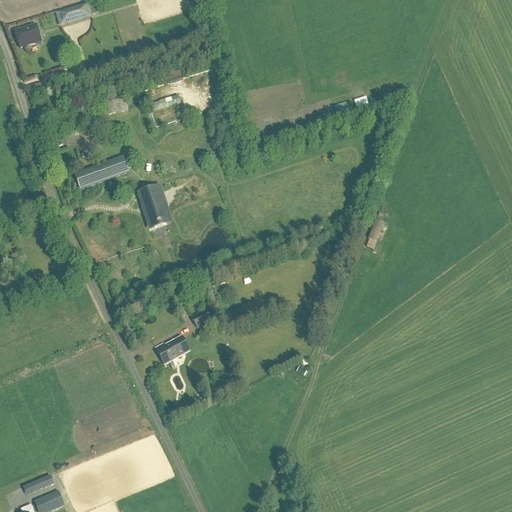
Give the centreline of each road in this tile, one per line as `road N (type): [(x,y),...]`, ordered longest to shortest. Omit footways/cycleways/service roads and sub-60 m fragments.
road 1 (track): [(449,0),(259,511)]
road 2 (unclassified): [(200,511),(56,208),(0,39)]
